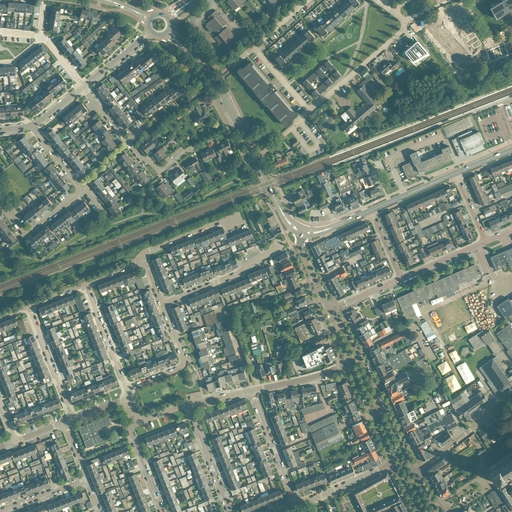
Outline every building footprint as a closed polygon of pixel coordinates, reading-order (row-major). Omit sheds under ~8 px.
[(245,1),(244,0),(228,0),(227,1),(234,10),(238,6),(239,7),(245,1)] [(271,13),(272,13),(281,6),(276,0),(260,0),(268,9),(271,13)] [(353,9),(355,7),(349,0),(345,4),(351,11),(353,9)] [(492,7),(490,8),(496,19),(500,17),(501,16),(508,12),(511,9),(511,0),(503,0),(502,1),(495,5),(492,7)] [(250,2),(246,6),(253,13),(256,10),(250,2)] [(351,11),(345,4),(341,7),(347,14),(349,12),(351,11)] [(456,5),(446,11),(448,16),(451,14),(453,17),(451,19),(461,13),(456,5)] [(347,14),(341,7),(337,11),(343,18),(345,16),(347,14)] [(86,19),(88,11),(82,9),(80,17),(86,19)] [(268,9),(261,14),(265,20),(272,14),(272,13),(271,13),(268,9)] [(235,37),(225,25),(227,23),(222,17),(223,16),(221,14),(220,15),(216,10),(211,14),(214,17),(206,24),(215,33),(217,32),(219,34),(215,38),(226,50),(230,47),(227,44),(235,37)] [(337,11),(333,14),(339,21),(341,19),(343,18),(337,11)] [(333,14),(332,12),(327,16),(329,18),(335,25),(337,23),(339,21),(333,14)] [(100,14),(94,13),(92,20),(98,22),(100,14)] [(461,13),(451,19),(453,18),(456,21),(453,23),(456,27),(466,20),(461,13)] [(329,18),(325,21),(331,28),(333,26),(335,25),(329,18)] [(432,20),(425,26),(431,33),(441,25),(437,21),(435,23),(432,20)] [(466,20),(456,27),(458,31),(461,30),(463,33),(461,35),(471,28),(466,20)] [(331,28),(325,21),(321,25),(327,32),(329,30),(331,28)] [(321,25),(319,23),(315,27),(321,34),(322,36),(325,34),(324,34),(327,32),(321,25)] [(441,25),(431,33),(437,40),(446,32),(444,34),(441,31),(444,29),(441,25)] [(116,27),(111,31),(118,38),(122,34),(116,27)] [(471,28),(461,35),(463,33),(466,37),(463,39),(466,43),(476,36),(471,28)] [(304,34),(310,41),(312,39),(313,39),(315,37),(313,35),(308,30),(304,34)] [(114,42),(118,38),(111,31),(107,35),(108,37),(108,36),(114,42)] [(446,32),(437,40),(443,47),(453,39),(449,35),(447,37),(444,34),(446,32)] [(304,34),(300,38),(306,45),(308,43),(310,41),(304,34)] [(61,46),(67,41),(63,36),(57,42),(61,46)] [(115,43),(114,42),(108,36),(108,37),(104,41),(111,47),(115,43)] [(476,36),(466,43),(468,47),(471,46),(474,49),(481,44),(476,36)] [(306,45),(300,38),(296,41),(302,48),(304,46),(306,45)] [(420,39),(405,52),(417,66),(432,53),(420,39)] [(453,39),(443,47),(449,54),(458,46),(456,48),(454,45),(456,43),(453,39)] [(511,40),(486,51),(490,63),(511,53),(511,40)] [(64,51),(71,46),(67,41),(61,46),(64,51)] [(106,52),(111,47),(104,41),(100,45),(106,52)] [(302,48),(296,41),(292,45),(298,52),(300,50),(302,48)] [(42,45),(37,49),(42,56),(47,52),(42,45)] [(102,56),(106,52),(100,45),(95,49),(102,56)] [(298,52),(292,45),(288,48),(294,55),(296,53),(298,52)] [(70,55),(76,50),(76,49),(74,51),(71,46),(64,51),(68,56),(70,55)] [(458,46),(449,54),(455,61),(465,53),(462,49),(459,51),(456,48),(459,47),(458,46)] [(294,55),(288,48),(284,52),(290,59),(292,57),(294,55)] [(42,56),(37,49),(33,53),(38,59),(42,56)] [(73,59),(80,55),(76,50),(70,55),(73,59)] [(152,51),(147,55),(153,62),(158,58),(152,51)] [(290,59),(284,52),(280,55),(286,62),(288,60),(290,59)] [(38,59),(33,53),(28,57),(33,63),(38,59)] [(465,53),(455,61),(462,69),(469,63),(466,59),(468,57),(465,53)] [(77,64),(84,59),(80,55),(73,59),(77,64)] [(153,62),(147,55),(143,58),(148,65),(153,62)] [(280,55),(275,59),(279,63),(279,64),(278,64),(278,65),(279,66),(280,66),(280,67),(281,67),(281,66),(282,66),(284,64),(286,62),(280,55)] [(33,63),(28,57),(23,61),(28,67),(30,69),(35,65),(33,63)] [(148,65),(143,58),(138,62),(142,67),(142,68),(143,69),(148,65)] [(87,64),(84,59),(77,64),(81,69),(87,64)] [(142,67),(138,62),(137,60),(132,64),(138,71),(142,68),(142,67)] [(332,65),(328,60),(324,63),(320,67),(319,67),(323,72),(328,68),(331,71),(334,68),(332,65)] [(397,66),(393,61),(390,64),(387,60),(384,64),(379,69),(384,74),(390,68),(392,71),(397,66)] [(28,67),(23,61),(19,64),(24,71),(28,67)] [(275,90),(277,89),(276,88),(275,87),(274,86),(273,85),(271,86),(270,87),(249,63),(242,69),(241,68),(240,68),(239,68),(239,69),(238,69),(238,70),(238,71),(238,72),(238,73),(257,93),(256,94),(259,97),(263,102),(266,105),(266,104),(284,125),(285,125),(285,126),(286,126),(287,126),(288,125),(289,124),(289,123),(289,122),(288,122),(295,116),(275,92),(276,91),(275,90)] [(140,73),(138,71),(132,64),(127,68),(133,75),(135,77),(140,73)] [(326,75),(323,72),(319,67),(316,71),(312,74),(311,75),(315,79),(319,75),(322,78),(326,75)] [(133,75),(127,68),(122,72),(128,79),(133,75)] [(337,70),(334,68),(331,71),(333,74),(329,78),(333,83),(333,82),(337,78),(341,75),(336,70),(337,70)] [(128,79),(122,72),(118,75),(123,82),(125,81),(126,82),(128,82),(130,81),(128,79)] [(54,77),(56,80),(62,87),(67,83),(59,74),(54,77)] [(310,83),(312,81),(315,79),(311,75),(310,76),(306,79),(302,82),(309,90),(313,87),(310,83)] [(333,83),(329,78),(326,75),(322,78),(325,82),(320,85),(324,90),(325,89),(329,86),(333,83)] [(62,87),(56,80),(51,83),(57,91),(62,87)] [(176,85),(182,93),(187,89),(180,80),(175,84),(176,85)] [(367,102),(355,112),(351,107),(345,112),(349,117),(356,124),(381,102),(377,97),(376,98),(365,84),(365,83),(363,81),(355,88),(367,102)] [(57,91),(51,83),(47,87),(48,89),(52,94),(53,94),(57,91)] [(99,94),(107,88),(103,84),(96,90),(99,94)] [(178,97),(182,93),(176,85),(172,89),(178,97)] [(323,91),(324,90),(320,85),(315,90),(313,87),(309,90),(316,97),(319,94),(323,91)] [(103,99),(111,93),(107,88),(99,94),(103,99)] [(54,96),(53,94),(52,94),(48,89),(43,93),(49,100),(54,96)] [(178,97),(172,89),(167,93),(171,98),(173,100),(178,97)] [(167,102),(171,98),(167,93),(165,90),(161,94),(167,102)] [(49,100),(43,93),(43,92),(41,92),(38,94),(38,95),(39,96),(44,103),(49,100)] [(107,104),(114,98),(111,93),(103,99),(107,104)] [(167,102),(161,94),(156,98),(162,105),(167,102)] [(40,107),(44,103),(39,96),(34,100),(40,107)] [(110,108),(118,102),(114,98),(107,104),(110,108)] [(162,105),(156,98),(151,102),(157,109),(162,105)] [(157,109),(151,102),(149,99),(145,103),(147,105),(153,113),(157,109)] [(35,111),(40,107),(34,100),(29,104),(35,111)] [(113,114),(120,108),(122,107),(118,102),(110,108),(109,109),(113,114)] [(82,103),(77,107),(83,114),(85,111),(87,114),(89,112),(82,103)] [(148,117),(153,113),(147,105),(142,109),(148,117)] [(194,115),(199,124),(209,119),(204,110),(202,110),(199,105),(192,108),(195,114),(194,115)] [(83,114),(77,107),(72,111),(78,117),(81,115),(83,117),(84,116),(83,114)] [(116,119),(124,113),(120,108),(113,114),(116,119)] [(80,120),(78,117),(72,111),(68,114),(73,121),(76,119),(78,121),(80,120)] [(356,124),(349,117),(345,112),(340,116),(346,123),(341,127),(346,133),(356,124)] [(120,123),(127,118),(124,113),(116,119),(120,123)] [(75,123),(73,121),(68,114),(63,118),(68,125),(72,122),(73,125),(75,123)] [(145,114),(140,118),(143,122),(148,118),(145,114)] [(330,117),(325,121),(319,127),(322,131),(334,121),(330,117)] [(131,122),(127,118),(120,123),(124,128),(131,122)] [(96,131),(103,125),(99,120),(90,128),(91,130),(94,128),(96,131)] [(97,137),(107,130),(103,125),(96,131),(93,132),(96,135),(93,137),(95,139),(97,137)] [(50,140),(56,134),(52,130),(46,135),(50,140)] [(110,135),(107,130),(97,137),(101,142),(99,143),(109,136),(110,135)] [(458,137),(452,140),(459,157),(466,154),(467,154),(468,155),(468,154),(469,155),(471,154),(471,153),(483,148),(482,144),(484,143),(479,131),(478,132),(473,134),(471,130),(458,136),(458,137)] [(53,145),(60,139),(56,134),(50,140),(52,142),(51,143),(53,145)] [(147,152),(156,145),(152,140),(155,137),(153,134),(146,140),(148,142),(142,146),(147,152)] [(166,141),(169,144),(176,138),(174,135),(166,141)] [(17,142),(21,146),(27,141),(25,139),(26,138),(24,136),(17,142)] [(112,141),(109,136),(99,143),(101,145),(103,143),(105,146),(106,146),(112,141)] [(265,148),(270,143),(266,137),(260,142),(265,148)] [(57,149),(64,144),(60,139),(53,145),(54,147),(55,146),(57,149)] [(223,157),(228,154),(229,154),(232,153),(232,152),(230,149),(231,149),(227,140),(223,142),(223,143),(217,146),(221,153),(223,157)] [(30,144),(27,141),(21,146),(25,151),(32,146),(30,144)] [(116,145),(112,141),(106,146),(105,146),(103,148),(105,150),(107,153),(116,145)] [(60,154),(67,149),(69,147),(66,142),(64,144),(57,149),(59,152),(60,154)] [(35,151),(33,148),(33,147),(32,146),(25,151),(29,156),(30,155),(30,154),(35,151)] [(164,146),(154,154),(159,160),(166,155),(163,151),(167,149),(164,146)] [(201,154),(204,161),(215,156),(211,148),(207,150),(207,151),(201,154)] [(402,160),(398,161),(401,166),(402,166),(404,169),(403,169),(408,180),(412,178),(411,178),(411,177),(414,176),(414,177),(415,177),(414,176),(417,175),(417,176),(423,173),(423,172),(425,171),(426,172),(426,171),(429,170),(429,171),(435,168),(434,167),(437,166),(438,167),(438,166),(440,164),(441,165),(441,166),(447,163),(446,162),(449,161),(450,162),(449,161),(452,159),(452,160),(453,161),(456,159),(451,148),(407,167),(406,164),(404,159),(403,159),(403,160),(402,160)] [(36,149),(35,151),(30,154),(30,155),(34,159),(41,154),(39,152),(36,149)] [(66,157),(71,153),(67,149),(60,154),(62,156),(63,156),(65,158),(66,157)] [(69,162),(76,157),(73,152),(71,153),(66,157),(69,160),(68,160),(69,162)] [(122,163),(129,157),(125,152),(116,160),(118,162),(120,160),(122,163)] [(38,164),(44,159),(42,156),(41,154),(34,159),(38,164)] [(74,166),(80,161),(76,157),(69,162),(71,164),(72,164),(74,166)] [(126,167),(133,162),(129,157),(122,163),(120,164),(121,166),(124,165),(126,167)] [(189,169),(190,172),(192,172),(195,170),(198,171),(201,169),(199,164),(199,163),(195,157),(191,159),(191,160),(185,164),(189,169)] [(278,161),(274,163),(275,167),(287,163),(286,158),(282,160),(281,158),(277,159),(278,161)] [(46,162),(44,159),(38,164),(41,169),(48,163),(47,161),(46,162)] [(77,172),(84,166),(80,161),(74,166),(76,169),(75,170),(77,172)] [(367,172),(367,173),(368,172),(369,171),(366,164),(365,161),(356,165),(359,172),(357,173),(358,176),(367,172)] [(130,172),(136,167),(133,162),(126,167),(123,169),(125,171),(127,169),(130,172)] [(511,171),(507,162),(501,164),(504,171),(505,174),(511,171)] [(44,169),(48,174),(55,168),(53,166),(53,167),(51,164),(44,169)] [(504,171),(501,164),(496,167),(498,173),(500,176),(502,175),(501,172),(504,171)] [(88,171),(84,166),(77,172),(78,174),(79,173),(81,176),(88,171)] [(133,177),(140,171),(136,167),(130,172),(127,174),(129,176),(131,174),(133,177)] [(498,173),(496,167),(490,169),(493,175),(498,173)] [(56,170),(55,168),(48,174),(52,179),(58,173),(56,171),(56,170)] [(352,182),(351,179),(349,176),(346,168),(339,171),(341,176),(334,179),(341,194),(352,189),(351,188),(354,186),(352,182)] [(171,178),(171,179),(172,179),(175,184),(186,176),(180,169),(170,176),(171,178)] [(139,180),(146,175),(147,174),(144,171),(143,172),(142,170),(140,171),(133,177),(132,177),(134,179),(136,177),(139,180)] [(208,180),(210,183),(214,181),(212,178),(211,178),(206,170),(201,172),(207,181),(208,180)] [(55,183),(62,178),(61,176),(60,176),(58,173),(52,179),(55,183)] [(322,173),(317,175),(321,185),(326,183),(323,176),(322,173)] [(469,178),(471,183),(477,181),(479,180),(477,174),(469,178)] [(142,185),(149,180),(146,175),(139,180),(136,182),(138,184),(140,182),(142,185)] [(94,188),(101,183),(103,181),(99,176),(91,183),(93,186),(93,187),(94,188)] [(371,176),(359,181),(360,184),(364,183),(363,181),(366,180),(369,185),(374,183),(371,176)] [(191,186),(195,183),(190,177),(187,180),(191,186)] [(64,180),(62,178),(55,183),(59,188),(66,183),(63,180),(64,180)] [(161,197),(165,194),(166,195),(170,192),(171,193),(174,190),(169,183),(166,186),(161,181),(158,183),(159,185),(155,189),(161,197)] [(326,197),(332,195),(327,182),(326,183),(321,185),(326,197)] [(68,186),(66,183),(59,188),(63,193),(70,187),(68,185),(68,186)] [(98,193),(105,188),(101,183),(94,188),(96,190),(98,193)] [(357,193),(356,190),(354,186),(351,188),(352,189),(353,193),(350,195),(351,197),(348,199),(351,206),(352,206),(358,203),(355,197),(358,195),(357,193)] [(450,186),(444,188),(447,195),(448,197),(451,196),(454,195),(452,192),(450,186)] [(476,194),(484,191),(484,189),(481,190),(480,186),(474,189),(476,194)] [(365,190),(361,191),(362,195),(363,195),(366,193),(368,197),(370,198),(372,197),(379,194),(376,188),(373,189),(371,187),(367,189),(365,190)] [(102,198),(108,192),(105,188),(98,193),(101,195),(100,196),(102,198)] [(447,195),(444,188),(439,191),(442,197),(447,195)] [(442,197),(439,191),(433,193),(436,199),(438,202),(443,200),(441,197),(442,197)] [(487,196),(484,191),(476,194),(479,200),(485,197),(487,196)] [(106,202),(112,197),(108,192),(102,198),(103,200),(104,199),(106,202)] [(436,199),(433,193),(428,196),(431,202),(436,199)] [(115,203),(116,202),(119,199),(115,194),(112,197),(106,202),(108,205),(109,207),(114,203),(115,203)] [(295,204),(307,198),(306,194),(301,197),(299,194),(292,198),(292,199),(292,200),(293,201),(295,204)] [(431,202),(428,196),(422,198),(426,207),(432,204),(431,202)] [(487,203),(485,197),(479,200),(481,205),(487,203)] [(52,204),(47,198),(42,202),(48,209),(50,207),(49,207),(52,204)] [(344,209),(340,198),(336,200),(337,204),(334,205),(337,212),(342,210),(341,210),(344,208),(344,209)] [(426,207),(422,198),(417,200),(420,207),(423,205),(424,209),(426,208),(426,207)] [(320,210),(329,205),(327,200),(318,205),(320,210)] [(420,207),(417,200),(411,203),(414,209),(415,212),(418,210),(417,208),(420,207)] [(299,214),(315,206),(314,205),(313,205),(312,205),(306,208),(303,201),(296,205),(298,208),(297,209),(299,214)] [(48,209),(42,202),(38,206),(43,212),(46,210),(48,209)] [(84,202),(80,205),(85,212),(89,208),(84,202)] [(118,208),(115,203),(114,203),(109,207),(108,208),(110,211),(111,213),(118,208)] [(414,209),(411,203),(406,205),(409,212),(414,209)] [(495,204),(489,207),(492,214),(491,212),(497,210),(495,204)] [(85,212),(80,205),(75,209),(80,216),(85,212)] [(40,214),(43,212),(38,206),(33,209),(39,216),(40,215),(40,214)] [(492,214),(489,207),(483,209),(486,217),(492,214)] [(122,212),(118,208),(111,213),(113,215),(116,217),(122,212)] [(37,218),(39,216),(33,209),(28,213),(33,219),(36,217),(37,218)] [(75,209),(70,213),(74,218),(75,219),(80,216),(75,209)] [(451,214),(454,220),(462,216),(460,210),(451,214)] [(74,218),(70,213),(69,211),(64,215),(69,221),(74,218)] [(384,215),(387,221),(393,218),(396,217),(393,211),(384,215)] [(31,222),(33,219),(28,213),(24,217),(29,224),(31,222)] [(504,224),(501,217),(500,217),(499,214),(494,217),(498,226),(504,224)] [(504,224),(509,221),(506,214),(501,217),(504,224)] [(69,221),(64,215),(60,219),(65,225),(69,221)] [(269,228),(270,231),(276,228),(275,225),(278,223),(273,215),(266,218),(270,227),(269,228)] [(465,221),(462,216),(454,220),(456,225),(465,221)] [(498,226),(494,217),(487,220),(491,229),(498,226)] [(395,223),(393,218),(387,221),(389,226),(395,223)] [(65,225),(60,219),(55,223),(60,229),(65,225)] [(467,227),(465,221),(456,225),(459,230),(467,227)] [(259,222),(255,224),(260,233),(264,231),(259,222)] [(398,222),(395,223),(389,226),(392,231),(401,227),(398,222)] [(60,229),(55,223),(50,226),(55,233),(60,229)] [(367,223),(361,225),(364,231),(370,229),(367,223)] [(9,230),(6,225),(0,229),(0,231),(2,235),(9,230)] [(361,225),(356,228),(359,234),(361,232),(362,234),(365,233),(364,231),(361,225)] [(47,226),(43,230),(48,236),(52,232),(47,226)] [(403,233),(401,227),(392,231),(394,237),(401,234),(403,233)] [(424,236),(422,231),(420,227),(415,229),(417,233),(419,239),(424,236)] [(470,232),(467,227),(459,230),(460,233),(462,232),(463,235),(470,232)] [(217,231),(220,237),(225,235),(226,235),(223,228),(223,229),(218,231),(217,231)] [(267,238),(269,241),(283,234),(280,228),(272,232),(274,234),(267,238)] [(356,228),(350,230),(353,236),(355,235),(357,238),(360,236),(359,234),(356,228)] [(9,230),(2,235),(0,237),(1,238),(4,237),(6,240),(13,234),(9,230)] [(48,236),(43,230),(38,234),(43,240),(48,236)] [(244,232),(247,239),(248,238),(248,241),(254,239),(250,230),(244,232)] [(353,236),(350,230),(345,232),(348,240),(349,241),(354,239),(353,236)] [(220,237),(217,231),(212,233),(214,240),(220,237)] [(247,239),(244,232),(239,234),(241,241),(247,239)] [(346,245),(344,242),(348,240),(345,232),(339,235),(341,239),(339,240),(342,247),(346,245)] [(472,238),(470,232),(463,235),(461,236),(454,239),(456,245),(459,243),(458,240),(465,237),(466,240),(472,238)] [(214,240),(212,233),(206,235),(209,242),(214,240)] [(17,239),(13,234),(6,240),(4,241),(5,243),(7,241),(10,244),(17,239)] [(43,240),(38,234),(33,237),(38,244),(43,240)] [(241,241),(239,234),(238,234),(239,235),(233,237),(233,236),(236,243),(241,241)] [(404,239),(401,234),(394,237),(397,242),(404,239)] [(209,242),(206,235),(206,236),(201,238),(201,237),(200,238),(203,244),(204,247),(210,244),(209,242)] [(236,243),(233,236),(233,237),(228,239),(227,239),(230,246),(230,245),(236,243)] [(326,241),(329,245),(330,244),(335,254),(335,253),(335,254),(343,250),(338,240),(336,236),(326,241)] [(38,244),(33,237),(29,241),(34,248),(38,244)] [(203,244),(200,238),(201,238),(195,240),(199,250),(201,249),(200,246),(203,244)] [(187,241),(190,248),(191,250),(193,249),(192,247),(195,246),(193,239),(192,239),(187,241)] [(446,239),(444,240),(445,242),(448,248),(453,246),(450,240),(447,241),(446,239)] [(335,254),(330,244),(329,245),(326,241),(326,240),(311,247),(316,256),(323,253),(324,254),(326,258),(335,254)] [(370,242),(373,248),(379,245),(377,240),(370,242)] [(190,248),(187,241),(182,243),(181,243),(184,250),(190,248)] [(397,244),(400,249),(408,245),(406,246),(403,241),(397,244)] [(448,248),(445,242),(439,245),(442,251),(448,248)] [(184,250),(181,243),(176,246),(176,245),(179,252),(184,250)] [(179,252),(176,245),(176,246),(170,248),(173,255),(179,252)] [(381,251),(379,245),(373,248),(375,253),(381,251)] [(411,251),(408,245),(400,249),(402,255),(411,251)] [(442,251),(439,245),(434,247),(437,253),(442,251)] [(437,253),(434,247),(428,250),(430,255),(431,256),(437,253)] [(511,247),(511,248),(508,250),(508,249),(508,250),(505,252),(504,251),(490,257),(495,269),(507,264),(508,264),(509,266),(508,266),(509,267),(511,266),(510,266),(511,264),(511,247)] [(381,251),(375,253),(375,254),(373,255),(374,257),(376,256),(378,259),(384,256),(381,251)] [(413,256),(411,251),(402,255),(404,260),(413,256)] [(427,257),(424,251),(421,252),(421,253),(419,254),(421,259),(427,257)] [(274,258),(276,261),(280,259),(281,262),(289,259),(286,252),(274,258)] [(335,254),(326,258),(324,254),(323,254),(316,258),(320,265),(324,273),(333,269),(337,266),(336,264),(340,263),(335,254),(335,253),(335,254)] [(415,262),(413,256),(404,260),(407,266),(415,262)] [(155,265),(162,263),(160,257),(152,260),(153,260),(155,265)] [(235,259),(230,261),(232,269),(233,268),(232,268),(238,266),(235,259)] [(232,269),(230,261),(224,264),(227,271),(227,270),(232,268),(232,269)] [(221,273),(218,266),(217,262),(214,263),(216,267),(213,268),(215,275),(216,275),(221,273)] [(290,262),(282,265),(283,267),(280,268),(282,272),(293,267),(290,262)] [(164,268),(162,263),(155,265),(155,266),(155,265),(157,271),(164,268)] [(227,271),(224,264),(218,266),(221,273),(227,271)] [(382,267),(383,269),(386,275),(391,273),(388,264),(382,267)] [(397,298),(397,299),(400,306),(408,324),(416,320),(418,324),(421,323),(418,317),(416,318),(410,304),(420,299),(423,305),(428,302),(426,297),(436,292),(438,298),(459,289),(457,283),(459,283),(459,284),(463,282),(462,281),(478,274),(479,276),(479,275),(477,272),(474,264),(474,265),(425,286),(425,285),(425,284),(413,289),(414,289),(415,291),(397,298)] [(208,277),(205,270),(204,266),(201,267),(202,271),(199,272),(202,279),(208,277)] [(211,267),(205,270),(208,277),(208,276),(213,274),(213,275),(214,274),(211,267)] [(377,270),(374,271),(373,270),(372,267),(370,268),(375,280),(380,278),(377,270)] [(382,267),(377,270),(380,278),(386,275),(383,269),(382,267)] [(167,271),(165,272),(164,268),(157,271),(159,276),(159,277),(166,274),(168,273),(167,271)] [(259,270),(262,277),(264,281),(269,278),(268,275),(265,268),(259,270)] [(286,275),(287,278),(296,274),(293,268),(279,274),(281,278),(286,275)] [(370,268),(368,269),(369,273),(370,275),(367,276),(369,283),(375,280),(370,268)] [(341,275),(342,277),(342,278),(347,276),(344,269),(334,274),(335,276),(327,280),(332,290),(333,290),(341,286),(336,277),(341,275)] [(262,277),(259,270),(259,271),(254,273),(257,279),(262,277)] [(135,279),(135,278),(134,275),(132,272),(132,273),(127,275),(130,284),(133,283),(132,280),(135,279)] [(191,284),(188,277),(186,272),(184,273),(185,278),(182,279),(185,286),(191,283),(191,284)] [(202,279),(199,272),(194,274),(197,281),(202,279)] [(257,279),(254,273),(254,272),(253,273),(254,273),(248,275),(249,278),(251,282),(257,279)] [(130,284),(127,275),(127,274),(126,274),(126,275),(121,277),(121,276),(121,277),(123,284),(125,287),(131,285),(130,284)] [(168,280),(166,274),(159,277),(162,282),(161,282),(168,280)] [(197,281),(194,274),(188,277),(191,284),(191,283),(196,281),(197,281)] [(366,274),(360,277),(364,285),(369,283),(367,276),(366,274)] [(295,275),(287,279),(289,285),(290,285),(292,289),(299,285),(295,275)] [(360,277),(360,276),(358,277),(359,280),(356,281),(358,287),(359,288),(360,287),(361,286),(364,285),(360,277)] [(123,284),(121,277),(115,279),(118,286),(119,289),(122,288),(120,285),(123,284)] [(252,285),(251,282),(249,278),(244,280),(244,281),(246,287),(252,285)] [(118,286),(115,279),(110,281),(112,288),(118,286)] [(170,285),(168,280),(161,282),(161,283),(162,282),(164,288),(163,288),(170,285)] [(112,288),(110,281),(109,281),(104,283),(107,290),(112,288)] [(246,287),(244,281),(238,283),(238,282),(238,283),(241,290),(246,287)] [(108,293),(107,290),(104,283),(98,286),(98,285),(102,295),(108,293)] [(242,293),(241,290),(238,283),(233,285),(232,285),(235,292),(236,295),(242,293)] [(344,293),(342,290),(346,288),(344,284),(341,286),(333,290),(337,297),(344,293)] [(173,291),(170,285),(163,288),(164,288),(166,293),(166,294),(173,291)] [(235,292),(232,285),(227,287),(229,294),(235,292)] [(229,294),(227,287),(221,290),(221,289),(224,296),(229,294)] [(211,291),(214,298),(220,295),(217,288),(217,289),(211,291)] [(295,294),(296,297),(303,293),(301,288),(290,293),(290,292),(283,295),(285,299),(290,297),(290,296),(291,295),(291,296),(295,294)] [(143,293),(145,298),(152,296),(149,290),(150,290),(143,293)] [(214,298),(211,291),(206,293),(208,300),(214,298)] [(208,300),(206,293),(205,293),(206,293),(200,295),(204,306),(207,305),(205,301),(208,300)] [(204,306),(200,295),(195,298),(194,297),(197,304),(201,303),(201,305),(203,304),(204,306)] [(152,296),(145,298),(142,299),(143,302),(146,301),(147,304),(154,302),(154,301),(152,296)] [(70,304),(67,298),(67,297),(67,298),(61,300),(64,306),(70,304)] [(197,304),(194,297),(194,298),(189,300),(191,307),(197,304)] [(299,307),(299,308),(302,306),(301,305),(307,303),(305,297),(296,301),(297,304),(295,305),(296,308),(299,307)] [(496,306),(505,318),(511,313),(511,299),(510,301),(508,298),(507,298),(506,299),(496,306)] [(400,306),(397,299),(393,301),(393,300),(387,302),(391,310),(400,306)] [(64,306),(61,300),(56,302),(58,309),(64,306)] [(58,309),(56,302),(55,302),(56,302),(50,304),(53,311),(58,309)] [(156,307),(154,302),(147,304),(144,305),(146,311),(156,307)] [(391,310),(387,302),(381,305),(382,306),(378,307),(381,314),(382,314),(384,319),(387,317),(385,313),(391,310)] [(50,304),(44,306),(47,313),(48,315),(53,313),(53,311),(50,304)] [(112,305),(105,307),(105,308),(107,313),(114,310),(112,305)] [(47,313),(44,306),(39,309),(39,308),(41,315),(47,313)] [(184,310),(183,308),(183,307),(180,308),(179,306),(172,309),(174,314),(183,311),(184,310)] [(156,307),(146,311),(148,317),(152,315),(158,313),(159,313),(158,312),(158,313),(156,307)] [(306,308),(299,310),(303,319),(313,315),(311,309),(307,311),(306,308)] [(350,311),(346,313),(352,323),(358,319),(358,320),(362,317),(360,314),(358,315),(354,309),(350,311)] [(114,310),(107,313),(109,319),(116,316),(114,310)] [(183,317),(182,315),(184,314),(183,311),(174,314),(174,315),(174,314),(176,320),(183,317)] [(84,319),(85,321),(92,319),(90,313),(80,317),(81,320),(84,319)] [(160,318),(158,313),(152,315),(154,321),(160,318)] [(118,322),(116,316),(109,319),(111,324),(111,325),(113,324),(118,322)] [(18,324),(17,324),(16,321),(15,317),(15,318),(9,320),(12,327),(18,324)] [(135,321),(136,321),(135,317),(132,318),(132,319),(125,321),(127,325),(134,322),(134,323),(135,322),(135,321)] [(185,323),(183,317),(176,320),(178,326),(185,323)] [(161,318),(160,318),(154,321),(156,327),(163,324),(160,318),(161,318)] [(322,332),(315,318),(294,328),(301,342),(307,339),(313,336),(322,332)] [(92,319),(85,321),(87,327),(94,324),(92,319)] [(433,331),(434,334),(436,333),(430,319),(424,321),(429,333),(433,331)] [(475,319),(466,323),(470,333),(479,329),(475,319)] [(12,327),(9,320),(4,322),(6,329),(12,327)] [(219,326),(226,323),(225,320),(218,322),(216,323),(218,329),(220,329),(219,326)] [(120,321),(118,322),(113,324),(115,329),(122,327),(120,321)] [(359,335),(367,331),(369,330),(365,324),(366,324),(365,321),(359,324),(360,327),(356,330),(359,335)] [(186,326),(185,323),(178,326),(181,331),(180,331),(180,332),(191,328),(190,325),(186,326)] [(94,324),(87,327),(89,333),(96,330),(97,330),(96,330),(94,325),(94,324)] [(165,329),(163,324),(156,327),(153,328),(155,333),(165,330),(165,329)] [(511,328),(509,324),(503,328),(501,330),(503,332),(498,336),(508,350),(506,351),(511,359),(511,328)] [(47,330),(49,335),(56,333),(54,327),(47,330)] [(122,327),(115,329),(115,330),(117,335),(124,332),(122,327)] [(191,338),(205,334),(204,330),(202,331),(201,328),(191,331),(192,333),(190,334),(191,338)] [(98,336),(96,330),(89,333),(92,338),(99,336),(98,336)] [(167,335),(165,330),(155,333),(157,339),(167,335)] [(484,333),(483,332),(482,330),(468,339),(475,349),(485,343),(487,343),(494,354),(499,351),(493,342),(495,341),(494,339),(489,331),(484,333)] [(363,341),(369,337),(370,337),(367,331),(359,335),(363,341)] [(393,342),(400,339),(406,336),(406,335),(407,334),(405,331),(391,338),(393,342)] [(125,336),(124,332),(117,335),(119,341),(126,338),(129,337),(128,335),(125,336)] [(56,333),(49,335),(49,336),(51,341),(58,338),(56,333)] [(206,337),(205,334),(191,338),(193,342),(195,342),(196,344),(207,340),(205,341),(204,338),(206,337)] [(314,339),(313,336),(307,339),(309,341),(313,340),(314,342),(315,342),(317,345),(326,341),(323,334),(314,339)] [(439,334),(432,337),(436,346),(443,343),(439,334)] [(26,338),(28,343),(35,341),(33,335),(26,338)] [(101,341),(99,336),(92,338),(94,344),(101,342),(101,341)] [(373,343),(369,337),(363,341),(366,347),(373,343)] [(63,340),(59,341),(58,338),(51,341),(54,347),(53,347),(55,346),(62,343),(64,343),(63,340)] [(126,338),(119,341),(121,346),(128,344),(126,338)] [(275,372),(270,353),(268,354),(265,343),(262,344),(261,339),(258,340),(262,355),(267,354),(270,366),(267,366),(269,374),(275,372)] [(208,343),(207,340),(196,344),(197,348),(199,347),(200,349),(211,346),(210,342),(208,343)] [(35,341),(28,343),(30,349),(37,346),(35,341)] [(103,347),(101,342),(94,344),(96,350),(103,347)] [(64,349),(62,343),(55,346),(57,352),(64,349)] [(335,358),(330,346),(324,349),(323,345),(323,344),(322,343),(301,353),(302,354),(307,366),(310,365),(311,368),(319,364),(318,361),(321,359),(321,360),(322,360),(321,358),(324,356),(326,362),(335,358)] [(372,358),(383,353),(382,352),(386,349),(385,347),(382,348),(379,343),(376,345),(378,348),(369,352),(372,358)] [(128,344),(121,346),(121,347),(122,347),(124,352),(123,352),(128,351),(130,349),(128,344)] [(37,346),(30,349),(33,355),(39,352),(37,347),(38,347),(37,346)] [(200,356),(212,352),(211,350),(213,349),(211,346),(200,349),(201,351),(198,352),(200,356)] [(105,353),(103,347),(96,350),(98,355),(105,353)] [(256,356),(258,363),(263,362),(259,348),(253,350),(254,357),(256,356)] [(66,355),(64,349),(57,352),(59,357),(66,355)] [(388,349),(386,349),(382,352),(383,353),(372,358),(375,364),(379,362),(386,358),(384,354),(389,352),(388,349)] [(444,362),(451,358),(447,349),(440,353),(444,362)] [(395,369),(411,360),(405,350),(386,359),(386,358),(379,362),(381,364),(377,367),(381,376),(395,369)] [(40,352),(39,352),(33,355),(35,360),(42,358),(39,352),(40,352)] [(105,352),(105,353),(98,355),(100,361),(108,358),(107,358),(105,353),(105,352)] [(199,363),(213,359),(212,355),(210,356),(209,353),(212,353),(212,352),(200,356),(200,358),(198,359),(199,363)] [(171,362),(169,356),(168,353),(164,355),(164,353),(162,354),(163,358),(166,365),(171,362)] [(169,356),(171,362),(171,363),(172,363),(171,362),(177,360),(177,361),(177,360),(174,353),(169,356)] [(414,359),(417,365),(427,359),(423,354),(414,359)] [(68,360),(66,355),(59,357),(59,358),(60,358),(62,363),(68,360)] [(511,369),(508,372),(510,374),(505,377),(499,368),(502,365),(496,356),(485,363),(484,362),(483,363),(484,364),(483,365),(484,365),(479,368),(489,381),(487,382),(496,394),(499,392),(499,391),(501,389),(502,390),(510,384),(510,383),(511,381),(511,369)] [(42,358),(35,360),(37,366),(44,363),(42,358)] [(166,365),(163,358),(157,360),(160,367),(166,365)] [(214,362),(213,359),(199,363),(201,368),(203,367),(204,369),(213,366),(212,363),(214,362)] [(283,370),(280,359),(274,361),(277,372),(283,370)] [(449,373),(458,368),(452,359),(444,364),(449,373)] [(68,360),(62,363),(61,363),(62,363),(64,369),(71,366),(73,365),(72,362),(70,363),(68,360)] [(160,367),(157,360),(152,362),(154,369),(155,369),(160,367)] [(149,371),(146,364),(144,361),(139,363),(140,366),(143,373),(143,374),(143,373),(149,371)] [(154,369),(152,362),(146,364),(149,371),(149,372),(149,371),(154,369)] [(44,363),(37,366),(39,372),(46,369),(44,364),(44,363)] [(265,375),(262,363),(256,365),(258,373),(254,374),(255,378),(265,375)] [(295,373),(292,364),(286,365),(289,375),(295,373)] [(7,365),(3,366),(0,367),(0,373),(7,371),(9,370),(7,365)] [(73,372),(71,366),(64,369),(66,374),(71,372),(73,372)] [(143,373),(140,366),(135,369),(136,372),(137,376),(138,376),(138,375),(143,373)] [(421,377),(419,373),(419,372),(420,371),(417,366),(394,378),(385,383),(384,383),(391,397),(402,391),(400,388),(421,377)] [(137,376),(136,372),(135,369),(134,367),(128,369),(129,371),(132,378),(137,376)] [(239,367),(236,368),(241,382),(245,381),(244,379),(246,378),(243,368),(240,369),(239,367)] [(241,382),(236,368),(230,370),(234,382),(236,381),(236,384),(241,382)] [(46,369),(39,372),(36,373),(37,376),(40,375),(41,377),(48,375),(46,369)] [(234,382),(230,370),(227,371),(226,369),(223,370),(227,382),(229,381),(229,383),(234,382)] [(385,383),(394,378),(394,377),(395,377),(394,376),(398,374),(395,369),(381,376),(385,383)] [(224,382),(227,382),(223,370),(219,371),(220,373),(217,374),(221,386),(225,385),(224,382)] [(9,377),(7,371),(0,373),(0,374),(2,380),(9,377)] [(452,377),(459,390),(468,385),(460,372),(452,377)] [(219,387),(221,386),(217,374),(218,377),(215,377),(214,375),(211,377),(215,390),(220,389),(219,387)] [(49,375),(48,375),(41,377),(44,383),(51,380),(50,380),(48,375),(49,375)] [(111,386),(109,379),(108,376),(105,377),(106,380),(103,381),(106,388),(111,386)] [(11,383),(9,377),(2,380),(4,385),(11,383)] [(115,377),(109,379),(111,386),(112,386),(117,383),(117,384),(115,377)] [(215,390),(211,377),(207,378),(208,380),(205,381),(206,384),(204,385),(205,389),(208,388),(208,390),(215,388),(215,390)] [(106,388),(103,381),(102,378),(96,380),(98,383),(100,390),(101,390),(100,390),(106,388)] [(11,383),(4,385),(4,386),(4,385),(6,391),(13,388),(16,387),(14,382),(11,383)] [(326,385),(327,391),(333,390),(333,388),(334,387),(335,390),(337,390),(338,393),(343,391),(348,389),(345,382),(338,385),(336,386),(336,383),(326,385)] [(100,390),(98,383),(92,385),(94,392),(95,392),(100,390)] [(404,399),(402,395),(403,394),(403,395),(413,391),(412,389),(419,386),(417,383),(402,391),(391,397),(394,405),(404,399)] [(94,392),(92,385),(91,384),(86,386),(86,388),(89,394),(89,395),(89,394),(94,392)] [(89,394),(86,388),(86,386),(85,385),(82,386),(84,389),(81,390),(83,397),(84,397),(83,396),(89,394)] [(13,388),(6,391),(9,396),(14,394),(15,394),(13,388)] [(78,399),(75,392),(74,390),(68,392),(72,401),(78,399)] [(83,397),(81,390),(75,392),(78,399),(83,397)] [(290,407),(293,406),(295,406),(294,402),(299,400),(297,390),(291,391),(291,395),(290,395),(291,398),(288,399),(290,407)] [(344,399),(351,396),(348,390),(340,394),(341,397),(343,396),(344,399)] [(485,402),(484,402),(484,401),(487,399),(481,391),(465,402),(464,400),(460,394),(450,401),(453,408),(454,408),(455,410),(460,418),(462,417),(465,422),(470,418),(467,415),(477,408),(478,408),(479,407),(479,406),(485,402)] [(286,408),(290,407),(288,399),(286,399),(285,396),(284,396),(283,393),(277,394),(278,401),(282,400),(282,404),(285,403),(286,404),(284,405),(285,408),(286,408)] [(409,412),(404,401),(408,398),(409,399),(413,397),(412,395),(404,399),(394,405),(399,417),(409,412)] [(345,410),(355,405),(353,401),(352,401),(350,398),(345,401),(346,402),(343,404),(344,405),(343,405),(345,410)] [(58,399),(52,401),(55,407),(60,405),(61,406),(58,399)] [(49,410),(47,403),(45,400),(40,402),(41,405),(44,412),(49,410),(50,410),(49,410)] [(239,402),(238,402),(242,412),(242,411),(248,409),(244,400),(239,402)] [(55,407),(52,401),(47,403),(49,410),(55,408),(55,407)] [(242,412),(238,402),(233,404),(237,414),(242,412)] [(38,414),(35,407),(36,407),(34,404),(29,407),(32,416),(33,416),(33,417),(34,417),(35,416),(36,416),(35,415),(38,414)] [(237,414),(233,404),(227,406),(230,413),(231,416),(237,414)] [(44,412),(41,405),(36,407),(35,407),(38,414),(43,412),(44,412)] [(358,411),(355,405),(345,410),(346,412),(341,414),(343,418),(358,411)] [(230,413),(227,406),(227,407),(222,409),(222,408),(224,415),(230,413)] [(33,417),(32,416),(29,407),(26,408),(27,410),(24,411),(26,415),(27,418),(32,416),(32,417),(33,417)] [(224,415),(222,408),(221,408),(222,409),(216,411),(219,418),(220,421),(226,419),(224,415)] [(407,433),(418,428),(421,426),(421,425),(426,422),(428,426),(447,415),(443,408),(416,422),(412,424),(404,428),(407,433)] [(403,426),(417,418),(413,410),(409,412),(399,417),(403,426)] [(21,421),(19,414),(17,411),(15,412),(15,413),(12,415),(15,423),(16,423),(21,421)] [(27,418),(26,415),(24,411),(19,414),(21,421),(27,419),(27,418)] [(219,418),(216,411),(211,413),(210,413),(213,420),(219,418)] [(275,414),(275,415),(271,417),(273,422),(273,423),(280,420),(283,419),(280,413),(279,414),(279,412),(275,414)] [(361,418),(358,412),(351,415),(353,418),(350,419),(351,423),(361,418)] [(213,420),(210,413),(205,415),(207,422),(213,420)] [(425,443),(423,438),(430,434),(437,429),(438,430),(440,429),(439,428),(445,425),(447,430),(457,425),(451,413),(447,416),(447,415),(428,426),(419,430),(418,428),(407,433),(413,445),(414,445),(415,448),(425,443)] [(92,423),(87,425),(87,424),(79,428),(81,435),(82,434),(85,441),(84,441),(87,448),(95,445),(94,444),(97,443),(98,444),(106,440),(103,433),(102,434),(100,430),(101,430),(100,427),(107,425),(107,424),(111,423),(110,420),(114,419),(112,415),(108,416),(104,418),(92,422),(92,423)] [(282,425),(280,420),(273,423),(274,423),(276,428),(275,428),(282,425)] [(499,427),(501,426),(497,420),(489,426),(493,432),(494,433),(493,435),(496,440),(502,435),(503,437),(506,434),(503,430),(502,431),(499,427)] [(299,424),(303,434),(310,431),(306,421),(299,424)] [(355,438),(367,431),(362,421),(352,426),(353,428),(351,429),(353,436),(355,438)] [(311,434),(319,451),(343,439),(335,422),(311,434)] [(180,425),(183,434),(183,435),(189,433),(185,423),(180,425)] [(183,434),(180,425),(179,425),(174,427),(177,434),(178,437),(183,434)] [(285,431),(282,425),(275,428),(276,428),(278,434),(285,431)] [(177,434),(174,427),(174,428),(168,430),(171,436),(173,435),(174,438),(178,437),(177,434)] [(479,433),(483,439),(491,433),(487,427),(479,433)] [(247,431),(249,437),(256,434),(254,429),(254,428),(247,431)] [(171,436),(168,430),(168,429),(168,430),(163,432),(165,439),(171,436)] [(287,437),(285,431),(278,434),(280,439),(280,440),(287,437)] [(367,431),(355,438),(353,439),(355,442),(355,443),(359,441),(358,440),(360,438),(362,442),(370,438),(367,431)] [(440,439),(444,444),(453,438),(447,431),(444,433),(445,435),(440,439)] [(165,439),(163,432),(162,432),(157,434),(160,441),(161,444),(167,442),(165,439)] [(160,441),(157,434),(151,436),(152,437),(154,443),(160,441)] [(256,434),(249,437),(251,443),(259,440),(258,440),(256,434)] [(428,448),(430,446),(431,445),(428,440),(432,438),(430,434),(423,438),(425,443),(415,448),(418,454),(428,449),(428,448)] [(154,443),(152,437),(151,436),(146,438),(145,438),(148,445),(154,443)] [(215,444),(222,442),(219,436),(212,439),(213,439),(215,444)] [(290,436),(287,437),(280,440),(282,445),(292,441),(290,436)] [(375,448),(370,438),(360,443),(364,450),(360,452),(362,455),(375,448)] [(56,439),(53,440),(55,444),(52,445),(49,446),(50,449),(49,450),(50,452),(60,448),(56,439)] [(434,442),(438,449),(443,446),(438,439),(434,442)] [(258,440),(259,440),(251,443),(249,443),(250,446),(253,445),(254,448),(261,445),(260,445),(258,440)] [(224,447),(222,442),(215,444),(215,445),(215,444),(217,450),(224,447)] [(35,445),(29,447),(31,452),(31,454),(37,452),(35,445)] [(261,446),(261,445),(254,448),(256,454),(263,451),(260,446),(261,446)] [(435,453),(430,446),(428,448),(428,449),(418,454),(422,461),(431,456),(432,455),(435,453)] [(31,452),(29,447),(23,449),(26,456),(31,454),(31,452)] [(120,449),(125,459),(126,462),(128,461),(127,458),(128,458),(127,455),(129,454),(126,447),(121,449),(120,449)] [(226,453),(224,447),(217,450),(219,455),(219,456),(226,453)] [(285,455),(292,453),(293,452),(292,450),(291,450),(290,447),(283,449),(285,455)] [(62,454),(60,448),(50,452),(45,454),(47,460),(55,457),(62,454)] [(26,456),(23,449),(17,451),(20,458),(26,456)] [(125,459),(120,449),(115,451),(118,458),(119,462),(125,459)] [(353,459),(355,463),(358,462),(359,465),(364,463),(363,460),(366,459),(366,458),(369,457),(370,458),(366,459),(368,463),(379,458),(375,450),(367,453),(359,457),(353,459)] [(511,450),(511,451),(511,452),(508,454),(508,453),(507,454),(508,455),(504,457),(503,456),(503,457),(499,460),(499,459),(498,460),(499,460),(494,463),(494,462),(493,463),(489,466),(489,467),(491,470),(490,471),(490,472),(491,473),(489,474),(494,482),(495,480),(496,482),(497,481),(498,482),(500,485),(501,485),(511,478),(511,450)] [(14,458),(12,453),(11,451),(5,453),(8,460),(14,458)] [(20,458),(17,451),(12,453),(14,458),(15,460),(20,458)] [(118,458),(115,451),(115,452),(109,454),(109,453),(112,460),(118,458)] [(263,451),(256,454),(258,459),(265,457),(263,451)] [(297,451),(292,453),(285,455),(287,461),(299,457),(297,451)] [(191,461),(197,458),(195,452),(188,455),(191,461)] [(112,460),(109,453),(109,454),(104,456),(103,456),(104,458),(106,463),(107,464),(113,462),(112,460)] [(228,459),(226,453),(219,456),(222,461),(221,461),(228,459)] [(64,460),(62,454),(55,457),(57,462),(64,460)] [(265,457),(258,459),(256,460),(258,466),(260,465),(267,462),(265,457)] [(302,463),(299,457),(287,461),(290,468),(296,465),(296,466),(297,468),(306,465),(305,461),(302,463)] [(448,462),(445,457),(427,470),(430,475),(434,472),(433,470),(448,462)] [(199,463),(197,458),(191,461),(193,466),(199,464),(200,464),(199,463)] [(381,463),(379,458),(368,463),(360,467),(362,472),(381,463)] [(89,471),(90,471),(97,468),(99,467),(98,464),(98,465),(96,459),(89,461),(90,464),(87,465),(89,471)] [(156,467),(156,468),(163,465),(161,459),(154,462),(156,467)] [(230,464),(228,459),(221,461),(222,461),(224,467),(223,467),(230,464)] [(66,465),(64,460),(57,462),(59,468),(66,465)] [(131,460),(128,461),(126,462),(128,468),(134,466),(131,460)] [(448,462),(433,470),(434,472),(430,475),(434,483),(442,477),(439,471),(440,470),(441,471),(450,465),(448,461),(448,462)] [(267,462),(260,465),(263,471),(270,468),(269,468),(267,463),(267,462)] [(233,463),(230,464),(223,467),(224,467),(226,472),(226,473),(233,470),(232,468),(234,467),(233,463)] [(201,469),(199,464),(193,466),(195,472),(201,469),(202,469),(201,469)] [(69,471),(66,465),(59,468),(62,474),(69,471)] [(165,471),(163,465),(156,468),(158,473),(159,473),(165,471)] [(355,474),(352,466),(346,469),(349,476),(355,474)] [(99,474),(97,468),(90,471),(92,476),(99,474)] [(270,468),(263,471),(265,477),(272,474),(272,473),(271,474),(269,468),(270,468)] [(204,475),(201,469),(195,472),(197,477),(204,475)] [(349,476),(346,469),(340,471),(343,479),(349,476)] [(235,475),(233,470),(226,473),(228,478),(235,475)] [(71,477),(69,471),(62,474),(64,479),(71,477)] [(168,476),(165,471),(159,473),(161,478),(160,478),(160,479),(161,479),(168,476)] [(343,479),(340,471),(334,474),(337,481),(343,479)] [(390,477),(387,472),(382,475),(377,478),(372,480),(367,483),(362,486),(358,489),(351,492),(360,511),(379,511),(381,511),(386,509),(391,507),(396,504),(402,502),(399,497),(394,499),(389,501),(384,504),(379,506),(373,508),(367,511),(359,495),(360,494),(365,491),(370,488),(375,486),(380,483),(385,480),(390,477)] [(100,477),(99,474),(92,476),(91,476),(91,477),(92,477),(94,482),(101,479),(104,478),(103,476),(100,477)] [(132,482),(138,480),(138,479),(136,474),(126,477),(127,480),(131,479),(132,482)] [(321,483),(318,476),(318,474),(315,475),(316,477),(313,478),(315,485),(321,483)] [(324,474),(318,476),(321,483),(326,481),(327,481),(324,474)] [(337,481),(334,474),(328,476),(331,484),(337,481)] [(46,475),(40,477),(41,480),(44,487),(50,485),(47,478),(46,475)] [(206,480),(204,475),(197,477),(199,483),(206,481),(206,480)] [(237,481),(235,475),(228,478),(230,484),(237,481)] [(434,484),(438,492),(448,487),(445,482),(449,479),(447,475),(434,484)] [(170,482),(168,476),(161,479),(163,484),(170,482)] [(315,485),(313,478),(307,481),(310,487),(315,485)] [(103,485),(101,479),(94,482),(96,488),(103,485)] [(44,487),(41,480),(36,482),(39,489),(44,487)] [(110,482),(112,488),(119,485),(117,480),(112,482),(110,482)] [(33,491),(30,485),(29,481),(27,482),(28,485),(25,487),(26,492),(27,494),(33,491)] [(208,486),(206,481),(199,483),(202,489),(208,486)] [(236,488),(239,487),(237,481),(230,484),(231,484),(233,489),(232,489),(232,490),(236,488)] [(310,487),(307,481),(301,483),(304,490),(304,489),(309,487),(310,487)] [(39,489),(36,482),(30,485),(33,491),(39,489)] [(172,487),(170,482),(163,484),(165,490),(172,487)] [(304,490),(301,483),(296,485),(298,492),(299,492),(298,491),(304,489),(304,490)] [(26,492),(25,487),(24,485),(18,488),(21,494),(26,492)] [(105,491),(103,485),(96,488),(98,493),(98,494),(105,491)] [(140,485),(134,487),(136,493),(142,491),(140,485)] [(210,492),(208,486),(202,489),(204,494),(210,492),(211,492),(211,491),(210,492)] [(450,486),(448,487),(438,492),(441,498),(448,493),(449,492),(448,490),(451,488),(450,486)] [(15,497),(13,490),(11,487),(6,489),(7,492),(10,499),(15,497)] [(174,493),(172,487),(165,490),(167,495),(167,496),(167,495),(167,496),(174,493)] [(511,497),(505,487),(503,488),(498,491),(508,506),(511,503),(511,497)] [(21,494),(18,488),(13,490),(15,497),(21,494)] [(102,494),(104,499),(111,496),(113,496),(111,490),(102,494)] [(142,490),(142,491),(136,493),(138,499),(144,496),(142,491),(143,491),(142,490)] [(280,491),(274,493),(277,499),(282,497),(283,497),(280,490),(280,491)] [(504,503),(503,503),(501,499),(500,497),(499,496),(499,495),(499,496),(497,493),(497,492),(496,493),(494,491),(494,490),(494,491),(492,492),(490,493),(487,495),(495,508),(504,503)] [(10,499),(7,492),(1,494),(4,501),(10,499)] [(82,492),(76,494),(79,501),(80,505),(85,503),(85,502),(84,499),(82,492)] [(212,497),(210,492),(204,494),(206,500),(213,497),(212,497)] [(271,501),(269,495),(268,492),(262,495),(263,497),(266,503),(271,501),(271,502),(271,501)] [(177,498),(174,493),(167,496),(169,501),(170,501),(177,498)] [(277,499),(274,493),(269,495),(271,501),(277,499)] [(79,501),(76,494),(70,497),(73,504),(79,501)] [(111,496),(104,499),(104,500),(104,499),(107,505),(114,502),(116,501),(114,498),(112,499),(111,496)] [(145,496),(144,496),(138,499),(140,504),(147,502),(145,497),(145,496)] [(73,504),(70,497),(65,499),(67,506),(73,504)] [(266,504),(266,503),(263,497),(257,499),(260,506),(265,504),(266,504)] [(179,504),(177,498),(170,501),(172,507),(171,507),(172,507),(179,504)] [(67,506),(65,499),(59,501),(62,508),(63,510),(68,508),(67,506)] [(260,506),(257,499),(252,502),(254,508),(260,506)] [(62,508),(59,501),(53,503),(56,510),(62,508)] [(116,508),(114,502),(107,505),(106,505),(107,505),(109,510),(112,509),(116,508)] [(147,502),(140,504),(143,510),(144,509),(149,508),(147,502)] [(254,508),(252,502),(246,504),(249,510),(254,508)] [(390,511),(407,511),(402,502),(391,507),(393,511),(390,511)] [(51,511),(56,510),(53,503),(48,505),(50,511),(51,511)]
